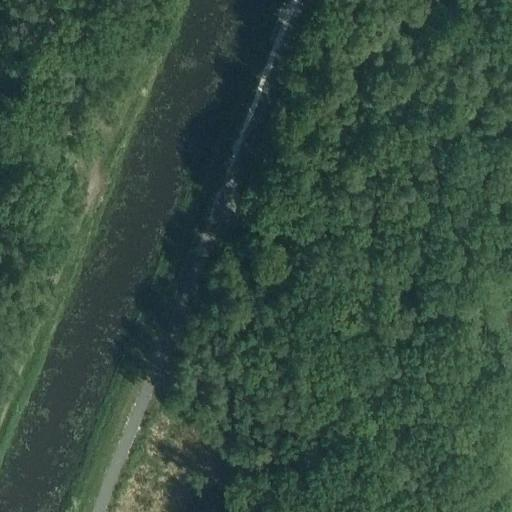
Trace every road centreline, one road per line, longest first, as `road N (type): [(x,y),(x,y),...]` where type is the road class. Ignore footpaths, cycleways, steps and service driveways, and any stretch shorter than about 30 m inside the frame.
road 1 (unclassified): [(300,0),(97,511)]
road 2 (track): [(105,156),(0,414)]
road 3 (track): [(167,0),(105,156)]
road 4 (track): [(105,156),(0,97)]
